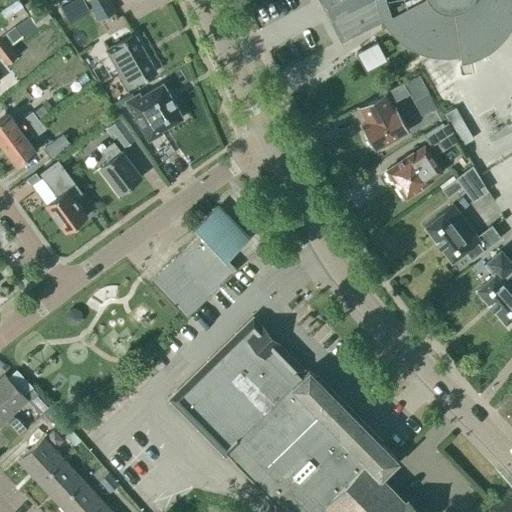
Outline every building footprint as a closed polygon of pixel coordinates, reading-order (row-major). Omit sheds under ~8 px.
[(17,0),(16,0),(0,10),(0,11),(4,19),(22,7),(22,6),(20,4),(17,0)] [(85,0),(98,21),(116,11),(109,0),(85,0)] [(511,0),(321,0),(326,8),(330,6),(347,38),(390,15),(393,20),(395,23),(398,27),(401,30),(404,33),(408,36),(411,39),(415,41),(419,43),(423,45),(427,47),(432,48),(436,49),(440,50),(445,50),(449,50),(454,50),(458,50),(463,49),(467,48),(471,47),(475,45),(479,44),(484,41),(488,39),(491,36),(495,34),(498,30),(501,27),(504,24),(506,20),(509,16),(511,12),(511,10),(511,0)] [(43,7),(30,16),(37,26),(50,17),(43,7)] [(21,37),(13,26),(2,35),(9,45),(21,37)] [(88,51),(110,38),(104,29),(82,42),(88,51)] [(106,50),(128,88),(156,72),(134,34),(106,50)] [(0,38),(0,52),(9,46),(2,37),(0,38)] [(386,60),(377,42),(355,53),(365,72),(386,60)] [(0,57),(6,66),(18,57),(9,46),(0,52),(0,57)] [(404,84),(358,107),(366,123),(362,126),(368,137),(367,139),(369,144),(372,144),(374,149),(408,132),(394,104),(410,95),(413,101),(427,94),(418,77),(404,84)] [(137,92),(125,98),(141,125),(139,126),(148,141),(162,133),(161,130),(182,118),(162,83),(140,96),(137,92)] [(0,118),(0,143),(2,146),(38,120),(37,119),(47,113),(41,105),(22,120),(23,122),(18,126),(8,113),(0,118)] [(422,111),(422,123),(440,122),(439,111),(422,111)] [(462,139),(473,132),(461,112),(450,118),(462,139)] [(133,138),(118,118),(104,128),(109,136),(113,133),(123,146),(133,138)] [(44,128),(38,120),(2,146),(16,165),(36,151),(26,138),(32,133),(34,136),(44,128)] [(429,130),(423,134),(430,147),(436,143),(453,133),(447,122),(443,124),(442,122),(429,130)] [(70,144),(62,133),(43,148),(51,159),(70,144)] [(99,168),(118,193),(140,177),(121,151),(121,152),(113,142),(101,151),(109,161),(99,168)] [(388,172),(386,176),(389,180),(393,180),(405,197),(431,180),(441,173),(422,145),(412,152),(386,170),(388,172)] [(57,159),(39,173),(56,196),(45,204),(65,232),(87,216),(75,199),(83,194),(57,159)] [(472,165),(455,178),(456,179),(462,187),(473,202),(487,191),(472,165)] [(35,172),(26,178),(30,185),(39,178),(38,177),(37,175),(35,172)] [(441,190),(447,198),(462,187),(456,179),(441,190)] [(453,204),(424,226),(451,262),(464,251),(471,260),(501,237),(491,225),(477,236),(453,204)] [(226,257),(247,238),(218,207),(196,228),(200,233),(150,280),(186,317),(237,269),(226,257)] [(493,275),(476,290),(488,304),(493,310),(505,323),(511,317),(511,269),(511,268),(511,263),(500,250),(483,265),(493,275)] [(249,323),(171,397),(283,511),(418,511),(406,499),(404,501),(380,476),(397,459),(308,369),(301,376),(273,347),(275,345),(259,328),(257,331),(249,323)] [(4,374),(0,378),(0,414),(5,420),(18,434),(25,428),(19,422),(16,418),(13,416),(11,414),(27,400),(40,414),(42,412),(48,406),(32,389),(26,394),(24,396),(7,377),(4,374)] [(18,460),(38,482),(63,459),(43,437),(18,460)] [(38,482),(59,504),(84,481),(63,459),(38,482)] [(98,480),(108,491),(117,483),(107,472),(98,480)] [(59,504),(65,511),(94,511),(104,503),(84,481),(59,504)] [(112,511),(104,503),(94,511),(112,511)]
